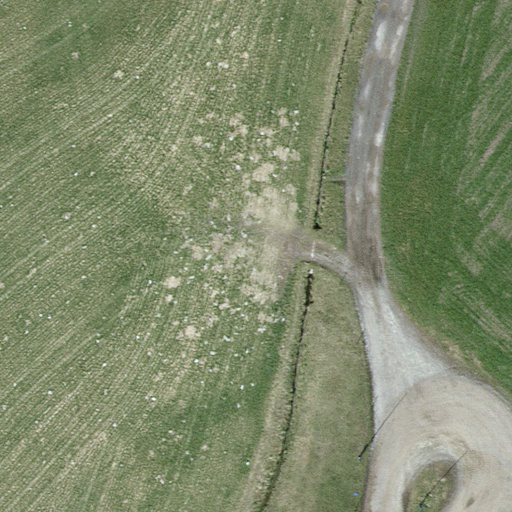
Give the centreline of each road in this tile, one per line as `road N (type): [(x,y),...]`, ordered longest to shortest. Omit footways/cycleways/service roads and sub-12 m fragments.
road 1 (track): [(382,511),(379,398),(341,208),(390,0)]
road 2 (track): [(511,465),(426,404),(368,343)]
